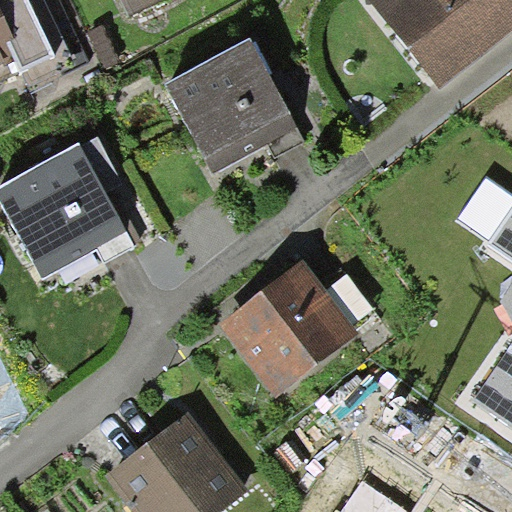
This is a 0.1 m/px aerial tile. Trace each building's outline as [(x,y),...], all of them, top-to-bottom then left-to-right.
[(120,0),(131,22),(176,0),(120,0)] [(511,0),(368,0),(441,93),(511,38),(511,0)] [(67,17),(37,31),(55,71),(85,58),(67,17)] [(0,18),(0,71),(22,61),(0,18)] [(251,41),(167,87),(215,174),(299,127),(251,41)] [(83,147),(0,193),(0,199),(45,280),(129,234),(83,147)] [(511,217),(493,245),(511,257),(511,345),(474,402),(511,427),(511,217)] [(311,274),(231,333),(281,400),(384,324),(350,279),(327,296),(311,274)] [(190,413),(111,476),(139,511),(216,511),(249,486),(190,413)] [(417,422),(393,462),(452,498),(476,458),(417,422)] [(341,511),(414,511),(368,477),(341,511)]
